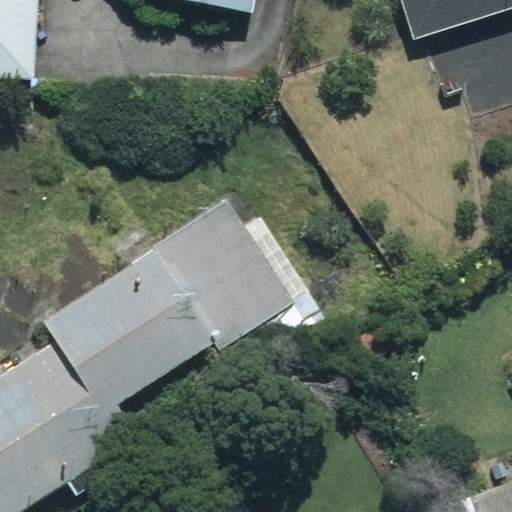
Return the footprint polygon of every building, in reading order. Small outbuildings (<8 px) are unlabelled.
[(0,0),(0,84),(30,86),(33,0),(0,0)] [(171,0),(249,13),(251,0),(171,0)] [(511,0),(391,0),(405,41),(511,6),(511,0)] [(37,332),(49,353),(0,381),(0,511),(83,511),(92,507),(74,476),(326,331),(262,218),(242,229),(230,208),(154,252),(159,262),(37,332)] [(511,511),(511,485),(451,505),(453,511),(511,511)] [(248,511),(232,488),(197,511),(248,511)]
